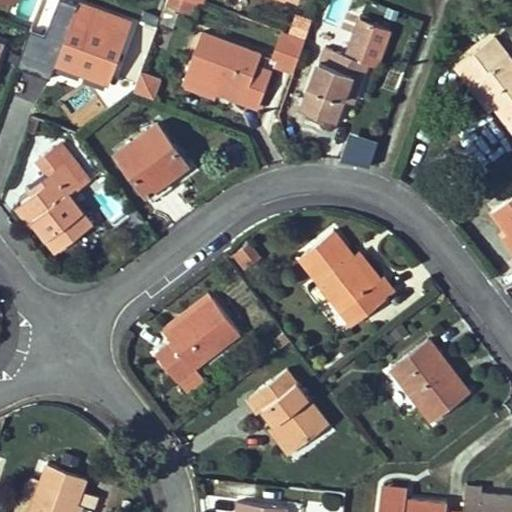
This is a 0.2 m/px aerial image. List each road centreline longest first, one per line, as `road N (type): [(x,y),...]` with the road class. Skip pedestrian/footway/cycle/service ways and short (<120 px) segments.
road 1 (residential): [(511,337),(428,226),(392,198),(362,182),(299,178),(243,196),(60,336)]
road 2 (residential): [(178,511),(179,492),(152,439),(60,336)]
